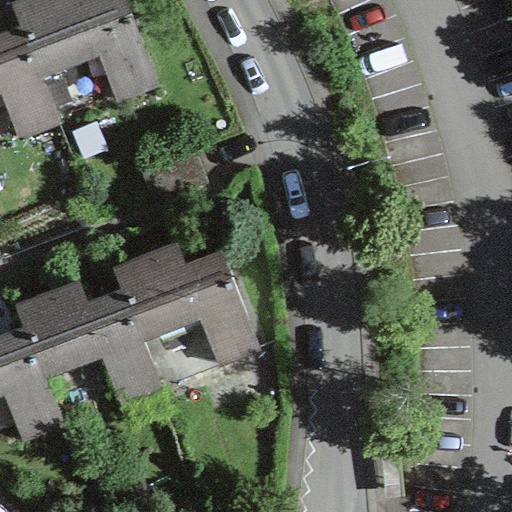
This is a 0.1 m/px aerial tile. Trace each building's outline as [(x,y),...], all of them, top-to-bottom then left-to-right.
[(22,0),(16,3),(25,24),(45,74),(100,52),(120,101),(124,100),(122,96),(160,81),(127,0),(90,0),(85,2),(84,0),(22,0)] [(0,91),(3,90),(21,136),(63,120),(45,74),(25,24),(0,34),(0,91)] [(196,149),(142,169),(154,201),(208,181),(196,149)] [(178,239),(116,265),(126,288),(146,339),(200,316),(221,367),(224,366),(223,362),(261,346),(221,250),(186,264),(178,244),(180,243),(178,239)] [(82,277),(18,302),(27,325),(48,377),(105,354),(124,404),(128,402),(127,399),(163,385),(146,339),(126,288),(89,302),(82,282),(84,282),(82,277)] [(0,393),(7,390),(25,437),(65,421),(48,377),(27,325),(0,335),(0,393)]
